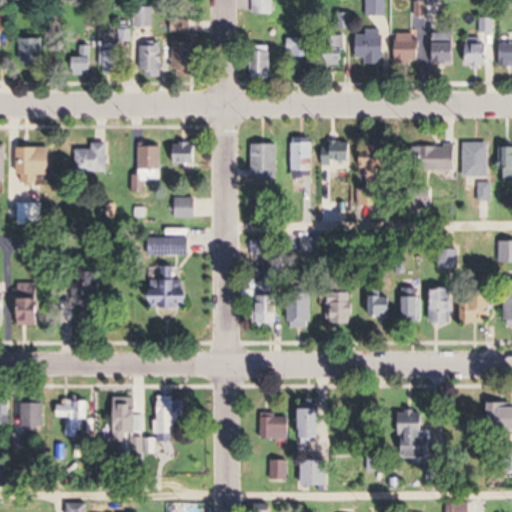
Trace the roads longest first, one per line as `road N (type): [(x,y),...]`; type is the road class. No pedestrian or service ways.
road 1 (residential): [(511,361),(0,363)]
road 2 (residential): [(230,511),(230,0)]
road 3 (residential): [(511,103),(0,103)]
